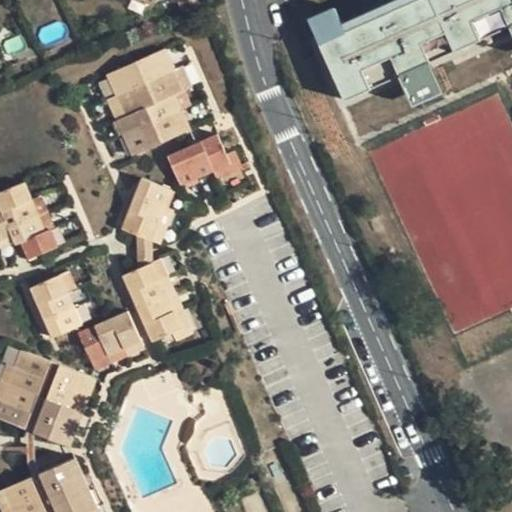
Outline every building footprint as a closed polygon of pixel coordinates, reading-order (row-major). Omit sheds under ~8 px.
[(511,0),(418,0),(346,32),(342,24),(336,9),(309,21),(346,101),(479,39),(483,47),(511,33),(511,0)] [(393,0),(342,24),(346,32),(418,0),(393,0)] [(349,108),(483,47),(479,39),(346,101),(349,108)] [(174,96),(185,92),(175,70),(166,49),(107,75),(117,97),(126,117),(117,120),(133,156),(190,132),(174,96)] [(185,66),(175,70),(185,92),(194,88),(185,66)] [(108,101),(117,120),(126,117),(117,97),(108,101)] [(181,185),(215,169),(229,162),(226,155),(218,136),(169,157),(181,185)] [(236,150),(226,155),(229,162),(215,169),(219,179),(243,168),(236,150)] [(159,224),(165,208),(172,191),(142,179),(122,230),(138,236),(152,241),(159,224)] [(0,242),(13,237),(16,246),(23,244),(30,260),(58,247),(50,230),(45,233),(24,182),(0,192),(0,242)] [(174,211),(165,208),(159,224),(168,227),(174,211)] [(138,236),(139,270),(153,263),(152,241),(138,236)] [(153,263),(139,270),(125,275),(153,342),(173,333),(183,329),(174,310),(167,294),(161,279),(154,263),(153,263)] [(61,275),(32,287),(52,337),(82,325),(61,275)] [(169,276),(161,279),(167,294),(176,291),(169,276)] [(182,307),(176,291),(167,294),(174,310),(182,307)] [(177,341),(194,335),(182,307),(174,310),(183,329),(173,333),(177,341)] [(80,333),(92,363),(110,355),(125,348),(142,342),(129,312),(80,333)] [(145,350),(142,342),(125,348),(129,357),(145,350)] [(0,404),(0,410),(38,396),(52,361),(20,350),(15,366),(7,384),(1,401),(0,404)] [(113,363),(110,355),(92,363),(95,370),(113,363)] [(38,396),(50,392),(60,365),(52,361),(38,396)] [(0,380),(7,384),(15,366),(6,363),(0,380)] [(50,392),(90,376),(60,365),(50,392)] [(90,376),(50,392),(34,433),(63,444),(70,425),(76,409),(82,393),(90,376)] [(96,379),(90,376),(82,393),(90,396),(96,379)] [(50,392),(38,396),(25,430),(34,433),(50,392)] [(90,396),(82,393),(76,409),(84,412),(90,396)] [(38,396),(0,410),(0,420),(25,430),(38,396)] [(84,412),(76,409),(70,425),(78,428),(84,412)] [(78,428),(70,425),(63,444),(71,446),(78,428)] [(78,457),(71,460),(78,476),(85,473),(78,457)] [(92,511),(91,509),(84,491),(78,476),(71,460),(43,472),(60,511),(92,511)] [(60,511),(43,472),(34,476),(48,511),(60,511)] [(91,488),(85,473),(78,476),(84,491),(91,488)] [(48,511),(34,476),(4,489),(11,505),(13,511),(48,511)] [(99,506),(91,488),(84,491),(91,509),(99,506)]
